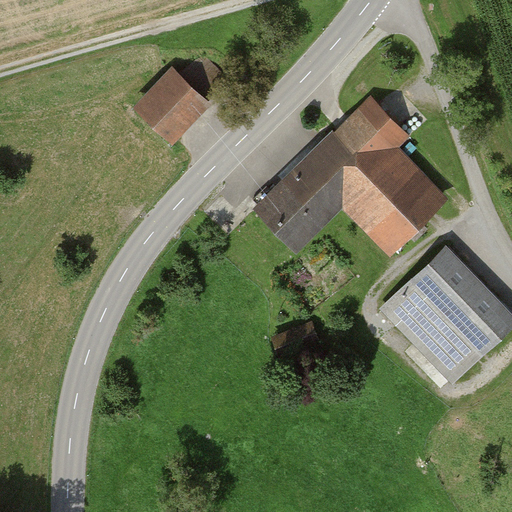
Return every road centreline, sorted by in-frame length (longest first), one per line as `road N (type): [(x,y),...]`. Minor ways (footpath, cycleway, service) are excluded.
road 1 (tertiary): [(373,0),(154,233),(127,272),(85,365),(69,511)]
road 2 (residential): [(398,0),(418,30),(511,258)]
road 3 (track): [(0,76),(259,0)]
